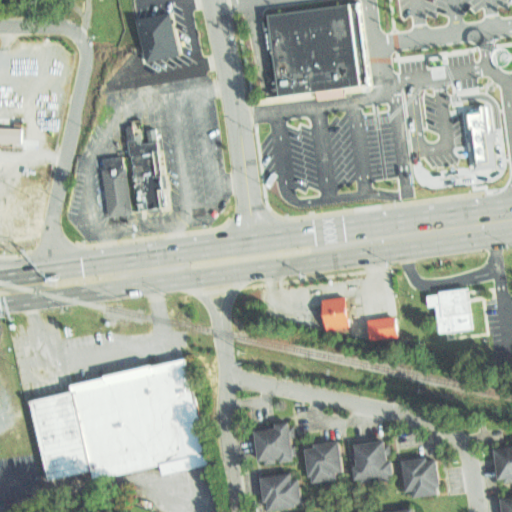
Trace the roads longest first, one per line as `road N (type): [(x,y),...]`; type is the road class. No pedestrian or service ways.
road 1 (primary): [(511,220),(0,289)]
road 2 (residential): [(431,418),(230,378),(224,404),(237,511)]
road 3 (residential): [(47,283),(90,58),(68,30),(0,26)]
road 4 (residential): [(258,255),(211,0)]
